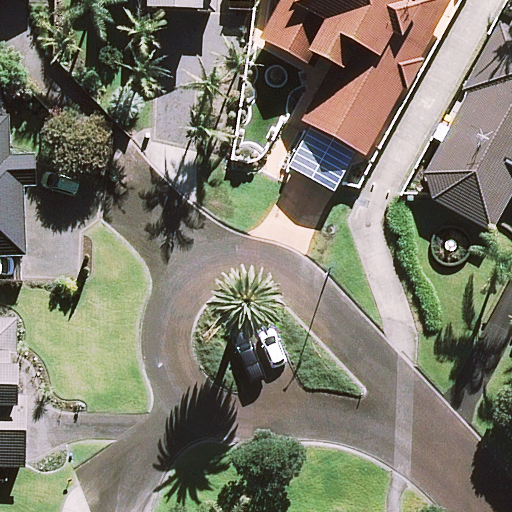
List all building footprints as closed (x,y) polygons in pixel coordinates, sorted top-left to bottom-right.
[(152,0),(152,16),(206,17),(206,0),(152,0)] [(370,159),(456,0),(290,0),(266,44),(334,81),(309,126),(370,159)] [(511,218),(511,36),(507,34),(469,103),(477,108),(451,155),(448,154),(431,184),(450,194),(440,212),(498,243),(511,218)] [(0,264),(22,264),(32,263),(29,194),(41,193),(40,162),(16,162),(14,124),(0,123),(0,264)] [(0,473),(14,474),(34,475),(36,396),(26,396),(26,378),(18,378),(18,361),(25,361),(26,324),(0,323),(0,473)]
